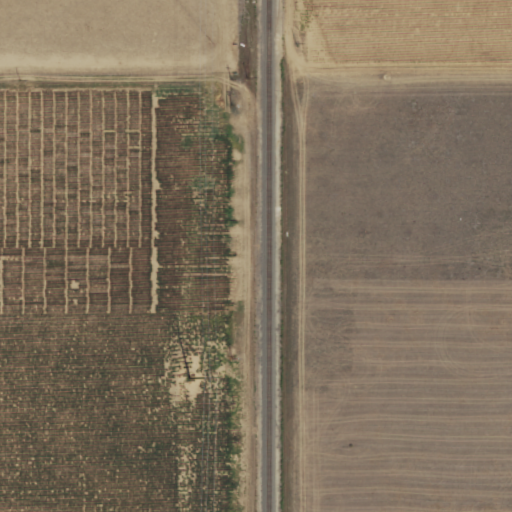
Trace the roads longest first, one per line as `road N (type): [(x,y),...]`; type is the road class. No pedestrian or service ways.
road 1 (residential): [(0,85),(228,83)]
road 2 (residential): [(311,77),(511,70)]
